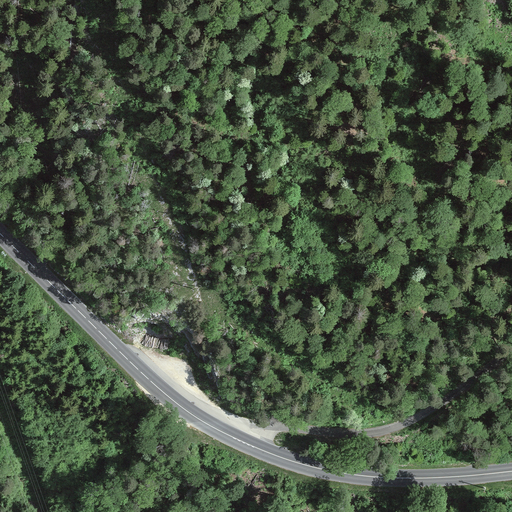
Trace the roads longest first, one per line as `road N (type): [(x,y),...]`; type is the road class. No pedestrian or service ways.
road 1 (secondary): [(242,442),(188,414),(144,377),(0,234)]
road 2 (unclassified): [(242,442),(277,429),(349,435),(399,427),(511,352)]
road 3 (secondary): [(511,472),(360,478),(308,469),(242,442)]
road 4 (track): [(151,29),(305,38),(418,0)]
